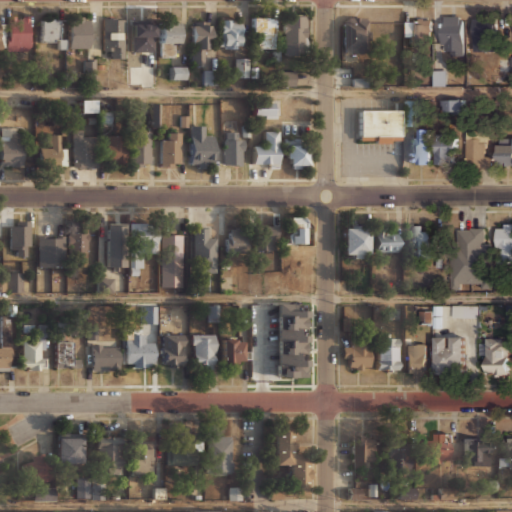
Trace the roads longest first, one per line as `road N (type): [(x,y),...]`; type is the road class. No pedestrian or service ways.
road 1 (residential): [(511,402),(0,404)]
road 2 (residential): [(0,197),(511,196)]
road 3 (residential): [(326,0),(327,511)]
